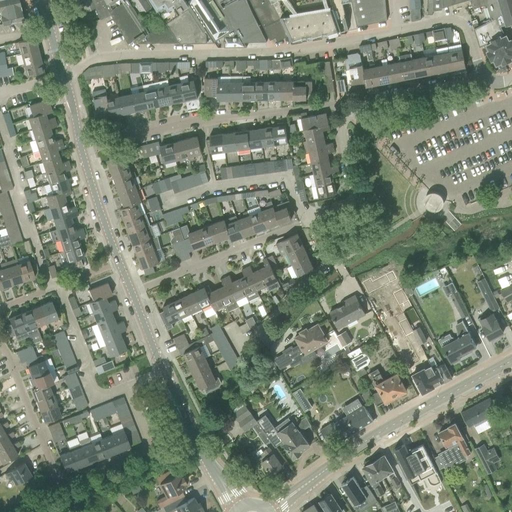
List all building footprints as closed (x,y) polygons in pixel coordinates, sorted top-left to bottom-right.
[(0,0),(0,24),(23,21),(18,0),(0,0)] [(73,0),(77,8),(83,5),(86,12),(95,8),(100,20),(111,15),(102,0),(73,0)] [(102,0),(111,15),(128,44),(134,40),(135,43),(137,41),(139,44),(179,43),(165,22),(149,33),(126,0),(102,0)] [(131,0),(146,21),(154,15),(151,9),(152,8),(146,0),(131,0)] [(150,0),(165,22),(179,43),(179,44),(214,43),(209,34),(189,4),(186,0),(150,0)] [(217,0),(186,0),(189,4),(209,34),(214,43),(223,37),(224,37),(224,48),(246,47),(217,0)] [(246,0),(217,0),(246,47),(243,43),(267,42),(252,13),(246,0)] [(271,0),(249,0),(270,40),(275,38),(277,41),(288,36),(281,19),(271,0)] [(271,0),(281,19),(288,36),(289,36),(290,41),(341,32),(348,31),(343,3),(350,2),(355,27),(356,26),(350,0),(271,0)] [(350,0),(356,26),(387,20),(385,0),(350,0)] [(409,0),(410,10),(411,22),(421,19),(420,9),(421,8),(419,0),(409,0)] [(427,0),(428,15),(432,15),(432,11),(442,10),(441,0),(427,0)] [(441,0),(442,10),(442,9),(442,8),(468,0),(469,0),(473,9),(486,5),(484,0),(441,0)] [(511,0),(484,0),(486,5),(491,21),(496,19),(500,27),(505,25),(506,26),(511,24),(511,25),(511,24),(511,0)] [(500,27),(496,19),(491,21),(474,29),(479,47),(487,44),(487,45),(486,45),(489,51),(487,52),(491,61),(493,60),(496,65),(511,57),(511,43),(510,40),(508,41),(506,36),(505,36),(500,27)] [(444,28),(446,39),(447,40),(452,39),(451,34),(450,27),(444,28)] [(444,28),(432,31),(434,41),(446,39),(444,28)] [(20,54),(38,49),(35,38),(17,42),(17,43),(14,44),(15,49),(19,48),(20,54)] [(397,49),(397,47),(395,39),(388,40),(390,50),(397,49)] [(77,51),(83,49),(80,40),(74,41),(77,51)] [(370,44),(358,47),(360,52),(360,53),(367,52),(368,60),(373,59),(371,50),(370,44)] [(23,65),(40,61),(38,49),(20,54),(23,65)] [(452,70),(465,67),(462,50),(449,53),(452,70)] [(366,87),(362,65),(360,55),(357,53),(347,55),(348,59),(344,59),(346,70),(349,69),(352,85),(365,83),(366,87)] [(440,72),(452,70),(449,53),(436,55),(440,72)] [(415,77),(412,60),(410,54),(398,56),(399,62),(403,80),(415,77)] [(427,75),(440,72),(436,55),(424,57),(427,75)] [(415,77),(427,75),(424,57),(412,60),(415,77)] [(293,67),(292,63),(291,58),(279,60),(281,69),(293,67)] [(382,66),(375,67),(378,85),(391,82),(387,65),(386,59),(381,60),(382,66)] [(26,76),(43,72),(40,61),(23,65),(26,76)] [(178,68),(190,68),(189,61),(178,62),(177,62),(177,72),(178,72),(178,68)] [(158,73),(165,73),(165,62),(152,63),(152,73),(153,73),(153,71),(158,71),(158,73)] [(171,72),(177,72),(177,62),(165,62),(165,73),(165,72),(165,70),(171,70),(171,72)] [(329,62),(323,63),(326,81),(332,80),(329,62)] [(391,82),(403,80),(399,62),(387,65),(391,82)] [(121,73),(127,73),(126,63),(120,64),(113,64),(115,74),(121,73)] [(140,74),(152,73),(152,63),(139,63),(139,73),(140,73),(140,74)] [(115,74),(113,64),(102,66),(103,77),(115,76),(115,74)] [(374,64),(369,65),(370,68),(363,70),(362,65),(366,87),(378,85),(375,67),(374,64)] [(85,80),(103,77),(102,66),(96,66),(89,69),(84,73),(85,80)] [(197,98),(195,88),(193,76),(188,77),(189,81),(180,83),(184,101),(197,98)] [(217,101),(218,101),(217,78),(204,78),(205,96),(217,96),(217,101)] [(230,83),(218,83),(218,78),(217,78),(218,101),(230,101),(230,83)] [(336,79),(338,91),(345,90),(343,78),(336,79)] [(243,82),(242,82),(243,100),(255,100),(255,82),(255,79),(251,79),(251,82),(243,82)] [(167,80),(155,83),(156,88),(156,89),(160,106),(172,104),(168,86),(167,80)] [(306,94),(312,94),(312,81),(293,82),(293,99),(306,99),(306,94)] [(230,101),(243,100),(242,82),(230,83),(230,101)] [(255,100),(268,100),(268,82),(255,82),(255,100)] [(268,100),(281,100),(281,82),(268,82),(268,100)] [(281,100),(293,99),(293,82),(281,82),(281,100)] [(155,83),(142,86),(144,91),(148,109),(160,106),(156,89),(156,88),(155,83)] [(172,104),(184,101),(180,83),(168,86),(172,104)] [(139,92),(132,94),(135,112),(148,109),(144,91),(142,86),(137,87),(139,92)] [(92,92),(97,115),(110,113),(107,99),(105,90),(92,92)] [(123,115),(135,112),(132,94),(119,97),(123,115)] [(123,115),(119,97),(107,99),(110,113),(111,117),(123,115)] [(28,119),(52,111),(48,100),(29,106),(32,117),(27,118),(28,119)] [(45,114),(52,112),(52,111),(28,119),(31,130),(55,122),(54,117),(47,120),(45,114)] [(306,112),(300,113),(301,119),(302,119),(304,130),(329,125),(327,117),(326,113),(307,117),(306,112)] [(6,126),(11,124),(8,113),(2,115),(6,126)] [(50,129),(56,126),(55,122),(31,130),(35,140),(52,135),(50,129)] [(285,122),(271,124),(272,127),(274,146),(288,144),(286,135),(285,125),(285,122)] [(9,137),(15,135),(11,124),(6,126),(9,137)] [(323,131),(330,129),(329,125),(304,130),(306,141),(302,142),(303,143),(324,138),(323,131)] [(262,148),(274,146),(272,127),(259,129),(262,148)] [(249,149),(262,148),(259,129),(247,131),(249,149)] [(236,151),(249,149),(247,131),(234,133),(236,151)] [(224,153),(236,151),(234,133),(222,134),(224,153)] [(212,154),(224,153),(222,134),(209,136),(212,154)] [(61,139),(54,141),(52,135),(35,140),(38,151),(62,144),(61,139)] [(197,137),(184,140),(189,157),(189,158),(190,161),(194,160),(194,157),(202,155),(200,146),(197,137)] [(332,143),(325,144),(324,138),(303,143),(305,153),(309,153),(334,148),(332,143)] [(189,158),(189,157),(184,140),(172,143),(177,161),(189,158)] [(172,143),(160,146),(158,142),(152,143),(155,155),(162,154),(164,164),(177,161),(172,143)] [(155,155),(152,143),(147,145),(150,157),(155,155)] [(57,150),(63,148),(62,144),(38,151),(42,162),(59,157),(57,150)] [(144,158),(150,157),(147,145),(141,146),(144,158)] [(327,153),(334,152),(334,148),(309,153),(311,164),(329,161),(327,153)] [(128,166),(124,155),(124,154),(107,160),(111,172),(128,166)] [(23,167),(28,166),(25,156),(19,158),(23,167)] [(68,161),(61,163),(59,157),(42,162),(45,173),(69,165),(68,161)] [(293,170),(293,168),(291,158),(285,159),(286,171),(293,170)] [(337,165),(330,166),(329,161),(311,164),(314,175),(338,170),(337,165)] [(45,173),(41,174),(42,179),(47,178),(49,184),(66,178),(64,172),(70,170),(69,165),(45,173)] [(128,166),(111,172),(116,184),(132,178),(136,177),(134,172),(131,173),(128,166)] [(203,184),(209,182),(205,170),(199,172),(203,184)] [(332,175),(339,174),(338,170),(314,175),(316,186),(334,182),(332,175)] [(0,180),(9,178),(7,172),(0,174),(0,180)] [(197,186),(203,184),(199,172),(193,174),(197,186)] [(191,188),(197,186),(193,174),(188,176),(191,188)] [(185,190),(191,188),(188,176),(181,178),(185,190)] [(0,186),(11,183),(9,178),(0,180),(0,186)] [(45,197),(69,189),(66,178),(49,184),(52,194),(45,197)] [(132,178),(116,184),(120,196),(137,190),(140,189),(139,184),(135,185),(132,178)] [(171,182),(169,178),(163,180),(167,191),(173,189),(171,182)] [(180,192),(185,190),(181,178),(176,180),(180,192)] [(302,180),(301,181),(300,178),(295,179),(298,190),(304,189),(302,180)] [(161,193),(167,191),(163,180),(158,182),(161,193)] [(175,193),(180,192),(176,180),(171,182),(173,189),(175,193)] [(156,195),(161,193),(158,182),(152,184),(156,195)] [(319,198),(336,194),(334,182),(316,186),(319,198)] [(6,191),(13,189),(11,183),(0,186),(0,188),(1,193),(6,191)] [(281,194),(279,188),(268,193),(270,198),(281,194)] [(64,196),(71,194),(69,189),(45,197),(49,208),(66,202),(64,196)] [(301,201),(307,200),(304,189),(298,190),(301,201)] [(34,193),(30,194),(29,190),(23,192),(27,203),(37,200),(34,193)] [(120,210),(141,202),(137,190),(120,196),(124,208),(120,209),(120,210)] [(429,195),(426,196),(424,199),(423,202),(423,205),(424,208),(426,211),(429,213),(432,214),(435,214),(439,212),(441,210),(443,207),(443,204),(443,200),(441,197),(438,195),(435,194),(432,194),(429,195)] [(158,202),(156,196),(147,199),(149,206),(158,202)] [(268,208),(261,211),(267,228),(280,224),(273,206),(271,201),(266,203),(268,208)] [(289,201),(273,206),(280,224),(291,219),(290,215),(296,213),(291,208),(289,201)] [(75,207),(68,209),(66,202),(49,208),(52,219),(76,211),(75,207)] [(137,204),(142,202),(141,202),(120,210),(124,222),(141,215),(137,204)] [(0,211),(0,212),(12,209),(10,203),(0,205),(0,211)] [(182,214),(189,212),(187,206),(180,209),(182,214)] [(2,218),(13,214),(12,209),(0,212),(2,218)] [(182,214),(180,209),(174,211),(178,222),(184,220),(182,214)] [(71,218),(78,215),(76,211),(52,219),(56,230),(73,224),(71,218)] [(172,224),(178,222),(174,211),(169,212),(172,224)] [(255,233),(249,215),(248,211),(242,213),(244,217),(237,220),(236,216),(243,237),(255,233)] [(255,233),(267,228),(261,211),(249,215),(255,233)] [(167,226),(172,224),(169,212),(163,214),(167,226)] [(4,224),(15,220),(13,214),(2,218),(4,224)] [(141,215),(124,222),(129,233),(150,226),(146,214),(141,215)] [(232,241),(243,237),(236,216),(224,220),(232,241)] [(6,229),(17,226),(15,220),(4,224),(6,229)] [(231,241),(232,241),(224,220),(212,224),(218,241),(230,237),(231,241)] [(56,230),(49,232),(53,243),(59,240),(83,233),(82,228),(75,231),(73,224),(56,230)] [(206,246),(218,241),(212,224),(200,229),(206,246)] [(133,245),(156,237),(151,225),(150,226),(129,233),(133,245)] [(8,235),(19,231),(17,226),(6,229),(8,235)] [(189,252),(206,246),(200,229),(188,233),(182,235),(184,240),(189,252)] [(9,241),(21,237),(19,231),(8,235),(9,241)] [(78,239),(85,237),(83,233),(59,240),(63,251),(80,246),(78,239)] [(277,243),(276,244),(278,248),(279,248),(283,246),(287,253),(303,246),(297,234),(277,243)] [(158,246),(160,246),(157,236),(156,237),(133,245),(138,258),(155,251),(154,251),(158,250),(158,246)] [(23,243),(22,242),(21,237),(9,241),(11,246),(23,243)] [(191,258),(189,252),(184,240),(178,242),(185,260),(191,258)] [(179,262),(185,260),(178,242),(173,244),(179,262)] [(80,258),(84,257),(80,246),(63,251),(66,262),(64,263),(63,266),(66,273),(82,266),(80,258)] [(292,265),(308,257),(303,246),(287,253),(292,265)] [(152,265),(159,263),(155,251),(138,258),(142,269),(143,269),(152,265)] [(292,279),(282,284),(285,290),(298,284),(300,277),(300,275),(314,269),(308,257),(292,265),(292,266),(298,276),(292,279)] [(271,267),(269,262),(267,258),(263,260),(266,266),(259,269),(267,286),(278,281),(271,267)] [(12,285),(23,281),(16,259),(5,262),(5,263),(12,285)] [(29,261),(18,264),(23,281),(34,278),(33,273),(30,266),(29,261)] [(0,284),(1,288),(2,290),(3,291),(8,289),(9,288),(8,286),(12,285),(5,263),(0,264),(0,265),(1,270),(0,269),(0,284)] [(51,278),(57,277),(53,265),(47,267),(51,278)] [(259,269),(253,272),(250,266),(245,268),(256,291),(267,286),(259,269)] [(245,276),(239,279),(246,296),(249,301),(259,296),(256,291),(245,268),(241,270),(245,276)] [(362,283),(368,294),(390,282),(386,274),(372,282),(370,278),(362,283)] [(239,279),(232,282),(229,276),(225,278),(239,307),(239,306),(236,300),(246,296),(239,279)] [(228,311),(239,307),(225,278),(221,280),(224,286),(218,289),(228,311)] [(499,308),(492,293),(484,278),(477,282),(492,311),(499,308)] [(445,286),(444,287),(448,296),(449,295),(457,291),(453,282),(445,286)] [(88,303),(111,294),(107,283),(88,290),(92,301),(88,303)] [(511,284),(500,291),(507,303),(511,299),(511,284)] [(218,289),(212,292),(208,285),(205,287),(215,311),(225,306),(228,312),(228,311),(218,289)] [(410,286),(404,289),(407,294),(413,292),(410,286)] [(215,311),(205,287),(194,292),(201,309),(212,304),(215,311)] [(191,314),(201,309),(194,292),(184,297),(191,314)] [(105,297),(112,294),(111,294),(88,303),(92,314),(116,305),(114,300),(107,303),(105,297)] [(365,315),(359,304),(355,295),(342,302),(343,304),(330,312),(339,329),(365,315)] [(72,310),(77,307),(73,296),(67,299),(72,310)] [(184,297),(173,302),(181,318),(184,323),(191,320),(194,319),(191,314),(184,297)] [(47,323),(58,318),(51,302),(40,306),(47,323)] [(179,319),(181,318),(173,302),(163,307),(164,311),(160,313),(158,309),(157,309),(167,330),(173,327),(173,326),(171,323),(173,322),(179,319)] [(462,318),(469,314),(463,304),(456,308),(462,318)] [(111,312),(117,309),(116,305),(92,314),(96,324),(113,318),(111,312)] [(36,327),(47,323),(40,306),(30,310),(36,327)] [(39,334),(36,327),(30,310),(19,314),(26,331),(28,336),(28,338),(39,334)] [(10,324),(6,326),(10,337),(15,335),(17,340),(28,336),(26,331),(19,314),(8,319),(10,324)] [(485,315),(477,319),(482,328),(483,327),(485,331),(489,340),(490,340),(491,341),(497,338),(496,336),(503,333),(498,324),(496,319),(493,314),(487,317),(485,315)] [(252,317),(245,320),(246,323),(249,329),(256,325),(252,317)] [(122,321),(116,324),(113,318),(96,324),(101,335),(124,326),(122,321)] [(476,347),(471,338),(463,321),(455,325),(457,337),(441,346),(451,363),(460,358),(468,353),(467,352),(476,347)] [(246,323),(238,327),(242,334),(250,330),(249,329),(246,323)] [(213,333),(221,329),(218,324),(210,328),(213,333)] [(326,342),(328,341),(318,324),(307,330),(306,328),(299,332),(300,334),(295,338),(299,345),(293,349),(291,346),(283,351),(292,366),(300,361),(298,357),(302,354),(303,355),(304,354),(305,355),(318,347),(318,348),(327,343),(326,342)] [(119,333),(126,330),(124,326),(101,335),(105,346),(121,339),(119,333)] [(419,327),(413,331),(420,345),(426,341),(419,327)] [(213,339),(224,334),(221,329),(213,333),(211,334),(213,339)] [(54,341),(65,337),(63,331),(52,335),(54,341)] [(352,342),(345,331),(337,336),(343,347),(352,342)] [(413,332),(406,336),(418,360),(407,366),(422,394),(441,384),(428,359),(413,332)] [(176,344),(186,339),(184,334),(173,338),(176,344)] [(213,340),(213,339),(211,334),(206,336),(192,343),(189,344),(178,350),(181,355),(184,354),(189,365),(205,358),(199,346),(213,340)] [(216,345),(227,339),(224,334),(213,339),(213,340),(216,345)] [(56,347),(67,342),(65,337),(54,341),(56,347)] [(109,357),(126,350),(121,339),(105,346),(109,357)] [(178,350),(189,344),(186,339),(176,344),(178,350)] [(219,350),(230,344),(227,339),(216,345),(219,350)] [(59,352),(70,348),(67,342),(56,347),(59,352)] [(18,358),(34,352),(31,344),(26,346),(27,348),(16,352),(18,358)] [(222,355),(232,349),(230,344),(219,350),(222,355)] [(61,358),(72,353),(70,348),(59,352),(61,358)] [(351,352),(347,354),(349,357),(357,371),(360,369),(363,367),(368,364),(370,360),(367,354),(362,353),(359,348),(351,352)] [(225,361),(235,354),(232,349),(222,355),(225,361)] [(349,357),(347,354),(345,350),(333,357),(337,364),(349,357)] [(32,359),(36,357),(34,352),(18,358),(20,363),(25,362),(32,359)] [(63,363),(74,359),(72,353),(61,358),(63,363)] [(238,360),(238,359),(235,354),(225,361),(230,370),(238,366),(235,361),(238,360)] [(32,378),(48,372),(41,355),(36,357),(32,359),(25,362),(32,378)] [(95,367),(106,362),(104,357),(92,361),(95,367)] [(432,357),(428,359),(441,384),(452,378),(444,364),(438,367),(432,357)] [(194,377),(210,369),(205,358),(189,365),(194,377)] [(65,369),(76,365),(74,359),(63,363),(65,369)] [(106,362),(95,367),(97,373),(98,374),(105,372),(109,370),(106,362)] [(74,372),(78,370),(76,365),(65,369),(67,375),(74,372)] [(219,377),(215,379),(210,369),(194,377),(200,389),(203,387),(206,393),(219,387),(221,383),(219,377)] [(396,373),(383,380),(377,369),(370,373),(376,384),(375,385),(378,392),(372,395),(378,406),(406,390),(396,373)] [(32,378),(29,379),(33,390),(31,390),(31,391),(48,384),(48,385),(53,383),(52,383),(48,372),(32,378)] [(65,382),(76,378),(74,372),(67,375),(63,376),(65,382)] [(67,388),(78,383),(76,378),(65,382),(67,388)] [(69,393),(81,389),(78,383),(67,388),(69,393)] [(52,395),(48,385),(48,384),(31,391),(35,401),(52,395)] [(72,399),(83,394),(81,389),(69,393),(72,399)] [(300,389),(292,393),(305,412),(312,407),(300,389)] [(74,404),(85,400),(83,394),(72,399),(74,404)] [(40,412),(56,405),(52,395),(35,401),(40,412)] [(114,407),(125,403),(123,397),(112,401),(114,407)] [(498,412),(495,406),(490,397),(461,413),(469,427),(498,412)] [(76,410),(87,406),(85,400),(74,404),(76,410)] [(116,413),(114,407),(112,401),(106,404),(111,415),(116,413)] [(116,413),(127,408),(125,403),(114,407),(116,413)] [(105,417),(111,415),(106,404),(101,406),(105,417)] [(61,416),(56,405),(40,412),(44,423),(61,416)] [(235,413),(233,414),(239,422),(244,430),(252,425),(257,421),(251,413),(246,405),(235,413)] [(373,420),(364,405),(363,405),(334,423),(333,422),(331,419),(327,421),(329,424),(320,430),(329,443),(341,435),(343,439),(373,420)] [(99,419),(105,417),(101,406),(95,408),(99,419)] [(94,422),(99,419),(95,408),(89,410),(94,422)] [(118,418),(129,414),(127,408),(116,413),(117,416),(118,418)] [(79,414),(69,418),(71,423),(81,419),(81,418),(79,414)] [(120,424),(132,420),(129,414),(118,418),(120,424)] [(278,432),(274,428),(265,415),(257,421),(260,425),(263,430),(271,441),(275,447),(283,441),(285,443),(283,444),(294,458),(297,459),(300,456),(301,454),(301,453),(301,452),(310,446),(300,432),(299,433),(291,422),(278,432)] [(123,430),(134,425),(132,420),(120,424),(123,430)] [(2,429),(9,426),(6,422),(0,425),(0,438),(6,435),(2,429)] [(61,428),(59,423),(57,423),(47,427),(50,433),(61,428)] [(470,454),(460,432),(455,423),(448,426),(449,427),(439,433),(446,448),(448,447),(449,448),(438,454),(439,456),(434,458),(440,469),(445,467),(446,470),(467,459),(466,456),(470,454)] [(125,435),(136,431),(134,425),(123,430),(123,431),(125,435)] [(260,425),(255,429),(258,433),(263,430),(260,425)] [(54,443),(65,439),(61,428),(50,433),(54,443)] [(266,445),(271,441),(263,430),(258,433),(266,445)] [(8,439),(14,435),(12,431),(6,435),(0,438),(0,451),(12,445),(8,439)] [(127,441),(125,435),(123,431),(112,435),(119,452),(130,447),(129,446),(127,441)] [(127,441),(138,436),(136,431),(125,435),(127,441)] [(108,456),(119,452),(112,435),(102,439),(108,456)] [(129,446),(140,442),(138,436),(127,441),(129,446)] [(98,460),(91,443),(89,437),(78,441),(79,444),(80,448),(87,464),(98,460)] [(98,460),(108,456),(102,439),(91,443),(98,460)] [(14,449),(20,445),(18,441),(12,445),(0,451),(0,460),(2,464),(18,455),(14,449)] [(68,448),(70,452),(76,468),(87,464),(80,448),(79,444),(68,448)] [(395,449),(394,450),(396,454),(397,454),(397,455),(397,456),(398,457),(399,459),(397,460),(403,471),(406,477),(407,479),(408,478),(409,479),(410,482),(411,482),(411,484),(415,482),(417,481),(418,481),(420,480),(422,479),(426,477),(428,481),(428,482),(429,482),(430,483),(432,484),(434,485),(436,484),(438,483),(438,484),(441,482),(423,445),(410,451),(408,452),(407,450),(404,444),(403,445),(395,449)] [(494,447),(487,451),(484,444),(474,449),(487,475),(497,470),(494,464),(500,461),(494,447)] [(282,467),(276,459),(268,447),(262,452),(263,453),(258,456),(271,475),(282,467)] [(65,473),(76,468),(70,452),(59,456),(65,473)] [(393,472),(389,465),(384,456),(381,458),(381,457),(380,458),(373,462),(382,477),(383,477),(383,478),(388,475),(390,480),(394,487),(396,490),(402,487),(400,484),(393,472)] [(383,477),(382,477),(373,462),(367,466),(366,466),(363,468),(368,477),(378,497),(384,493),(380,486),(381,486),(378,481),(383,478),(383,477)] [(15,485),(31,475),(23,463),(4,474),(8,481),(11,479),(15,485)] [(172,477),(171,475),(169,471),(156,478),(165,496),(156,501),(160,509),(176,500),(178,499),(175,494),(185,488),(183,485),(186,484),(180,473),(172,477)] [(353,477),(341,485),(355,506),(357,505),(366,499),(366,498),(367,500),(370,503),(374,500),(376,499),(366,485),(361,489),(353,477)] [(324,511),(344,511),(343,510),(342,510),(331,494),(330,494),(328,494),(324,496),(324,498),(319,501),(326,511),(324,511)] [(204,511),(199,502),(197,504),(193,498),(179,506),(176,500),(160,509),(163,507),(164,511),(171,511),(176,510),(176,511),(204,511)]
